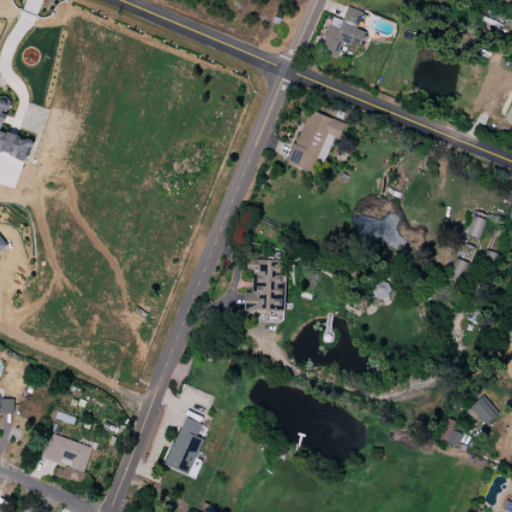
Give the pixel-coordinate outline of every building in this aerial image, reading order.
[(348,7),(340,28),(331,24),(323,44),(332,61),(344,55),(340,48),(343,39),(359,46),(364,34),(355,30),(362,13),(348,7)] [(0,150),(28,160),(32,149),(35,147),(36,144),(35,141),(31,139),(28,141),(16,137),(0,131),(0,125),(1,122),(5,123),(8,114),(4,113),(5,112),(6,112),(10,106),(9,99),(4,95),(0,95),(0,150)] [(310,110),(296,144),(293,143),(285,162),(313,173),(328,135),(336,138),(341,123),(310,110)] [(487,216),(474,211),(465,234),(479,239),(487,216)] [(0,231),(0,262),(2,261),(0,259),(0,257),(12,248),(0,231)] [(248,258),(247,272),(253,272),(252,293),(246,293),(246,311),(283,313),(285,259),(248,258)] [(469,408),(484,425),(498,413),(482,396),(469,408)] [(0,415),(2,413),(15,413),(15,400),(1,400),(0,398),(0,415)] [(186,417),(164,465),(187,475),(203,440),(196,437),(202,424),(186,417)] [(454,421),(444,419),(439,441),(458,446),(461,433),(451,431),(454,421)] [(53,434),(44,459),(84,473),(93,449),(53,434)] [(511,511),(511,503),(505,501),(502,509),(511,511)]
